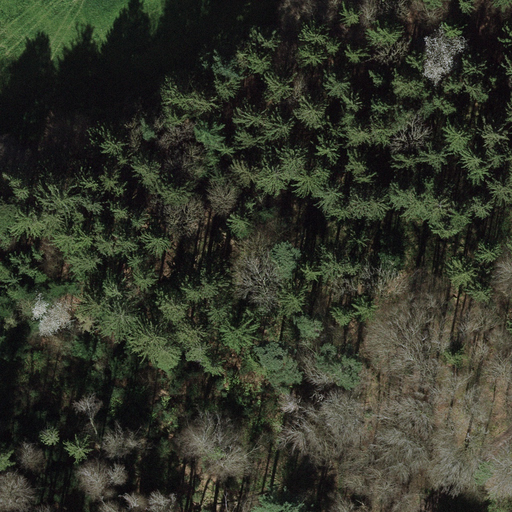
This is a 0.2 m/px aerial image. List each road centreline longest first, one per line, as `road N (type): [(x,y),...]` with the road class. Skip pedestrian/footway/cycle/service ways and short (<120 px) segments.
road 1 (track): [(0,141),(71,120),(314,0)]
road 2 (track): [(511,427),(416,511)]
